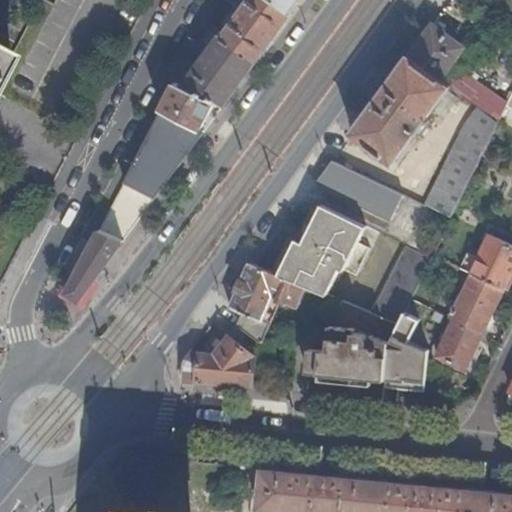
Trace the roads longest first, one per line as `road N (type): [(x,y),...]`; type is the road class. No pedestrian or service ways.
road 1 (tertiary): [(106,413),(413,0)]
road 2 (tertiary): [(336,0),(56,361)]
road 3 (residential): [(33,362),(20,335),(24,303),(183,0)]
road 4 (tertiary): [(106,413),(456,446)]
